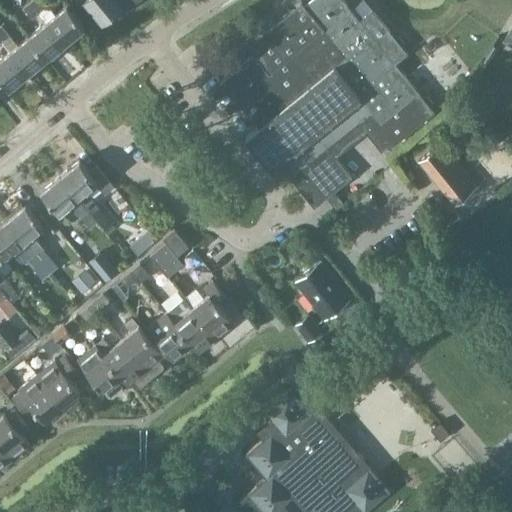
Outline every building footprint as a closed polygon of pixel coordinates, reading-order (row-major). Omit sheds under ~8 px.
[(65,42),(83,27),(66,6),(54,16),(41,0),(32,0),(31,1),(65,42)] [(135,0),(85,0),(103,21),(122,6),(124,9),(135,0)] [(359,20),(343,0),(310,0),(305,5),(302,1),(300,2),(303,6),(267,35),(271,40),(221,80),(259,126),(246,137),(273,170),(280,165),(314,207),(352,177),(332,153),(363,128),(381,151),(388,146),(389,148),(434,112),(395,64),(407,53),(372,10),(359,20)] [(65,42),(31,1),(20,9),(29,20),(21,27),(29,36),(46,58),(65,42)] [(511,26),(503,41),(511,46),(511,26)] [(27,73),(46,58),(29,36),(10,51),(27,73)] [(0,77),(9,88),(27,73),(10,51),(0,59),(0,77)] [(436,182),(453,168),(436,147),(419,161),(436,182)] [(79,160),(60,175),(97,222),(107,233),(115,227),(86,190),(95,183),(104,193),(113,186),(96,164),(88,170),(79,160)] [(472,191),(453,168),(436,182),(454,205),(472,191)] [(97,222),(60,175),(41,191),(58,213),(70,203),(88,228),(97,222)] [(25,204),(6,220),(49,273),(56,268),(37,244),(47,235),(41,228),(43,226),(25,204)] [(40,281),(49,273),(6,220),(0,225),(0,250),(5,257),(15,249),(40,281)] [(159,238),(164,243),(175,256),(186,247),(171,228),(159,238)] [(174,257),(175,256),(164,243),(148,256),(166,278),(181,265),(174,257)] [(3,259),(5,257),(0,250),(0,288),(6,296),(13,291),(2,277),(12,269),(3,259)] [(115,272),(99,252),(87,263),(102,282),(115,272)] [(351,297),(321,261),(296,281),(326,317),(351,297)] [(136,265),(131,269),(140,280),(138,281),(140,282),(146,277),(136,265)] [(140,280),(131,269),(118,280),(125,288),(135,280),(138,284),(140,282),(138,281),(140,280)] [(191,308),(215,339),(234,325),(219,307),(227,300),(213,282),(204,289),(208,294),(191,308)] [(100,295),(90,303),(96,311),(106,303),(100,295)] [(183,298),(167,312),(174,321),(173,322),(190,343),(189,344),(197,354),(215,339),(191,308),(183,298)] [(96,311),(90,303),(78,313),(84,321),(96,311)] [(173,358),(189,344),(190,343),(173,322),(174,321),(167,312),(148,327),(173,358)] [(130,332),(121,340),(151,378),(162,369),(162,366),(157,360),(163,356),(139,326),(138,326),(130,317),(122,324),(130,332)] [(0,323),(0,340),(7,349),(3,352),(11,359),(22,348),(2,322),(0,323)] [(55,323),(27,339),(34,351),(62,334),(55,323)] [(121,340),(114,330),(97,345),(122,375),(119,377),(124,382),(129,378),(137,388),(140,388),(151,378),(121,340)] [(122,375),(97,345),(78,360),(108,398),(112,398),(120,391),(120,387),(115,380),(119,377),(122,375)] [(55,361),(37,375),(66,413),(79,402),(74,396),(79,392),(72,382),(80,376),(65,357),(57,364),(55,361)] [(0,375),(5,381),(18,371),(10,359),(0,366),(0,375)] [(66,413),(37,375),(19,390),(21,393),(13,400),(28,418),(35,412),(43,421),(48,417),(53,424),(66,413)] [(369,467),(370,466),(369,465),(368,466),(362,460),(364,458),(357,451),(356,452),(317,407),(319,406),(318,405),(309,412),(290,390),(291,389),(290,388),(265,410),(272,417),(256,431),(263,438),(246,452),(247,453),(248,452),(267,475),(236,501),(237,502),(239,501),(247,511),(362,511),(389,489),(389,488),(387,489),(369,467)] [(4,415),(0,418),(0,445),(11,459),(29,445),(22,435),(29,429),(14,411),(6,418),(4,415)] [(448,432),(439,422),(431,428),(440,439),(448,432)] [(393,441),(393,425),(370,425),(370,442),(393,441)] [(0,468),(11,459),(0,445),(0,468)] [(206,486),(212,502),(229,495),(223,480),(206,486)]
